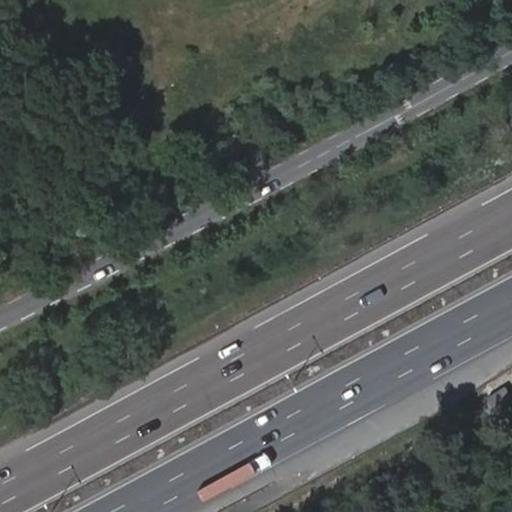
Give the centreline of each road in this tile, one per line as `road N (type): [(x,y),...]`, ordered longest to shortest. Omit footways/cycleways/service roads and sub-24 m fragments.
road 1 (motorway): [(511,222),(0,496)]
road 2 (unclassified): [(511,52),(0,318)]
road 3 (motorway): [(131,511),(511,308)]
